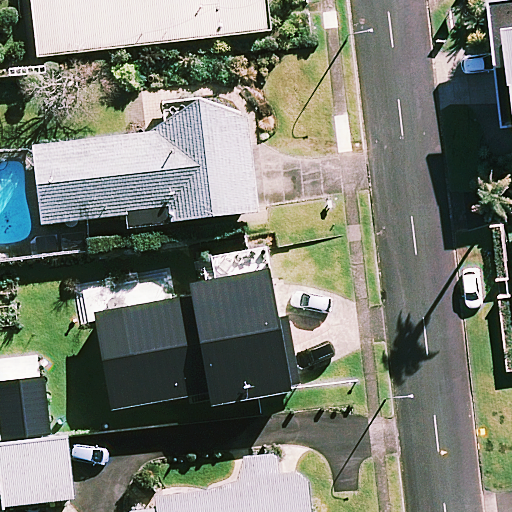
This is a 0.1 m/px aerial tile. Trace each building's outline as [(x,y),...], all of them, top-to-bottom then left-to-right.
[(270,33),(266,0),(33,0),(39,57),(270,33)] [(511,0),(503,0),(511,90),(511,0)] [(259,213),(249,123),(206,103),(172,113),(149,136),(35,149),(44,226),(127,216),(129,228),(259,213)] [(291,393),(270,271),(191,285),(194,297),(127,308),(144,405),(208,394),(210,407),(291,393)] [(76,500),(68,438),(0,446),(0,463),(6,509),(76,500)] [(280,483),(277,456),(234,461),(237,490),(128,502),(128,511),(304,511),(301,481),(280,483)]
